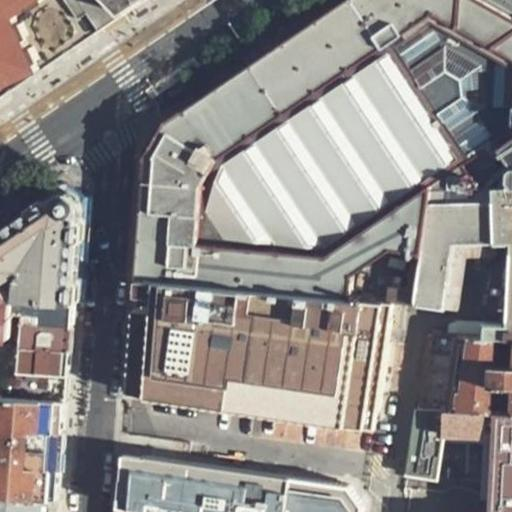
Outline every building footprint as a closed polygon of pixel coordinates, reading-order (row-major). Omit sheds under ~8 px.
[(0,0),(0,108),(159,0),(0,0)] [(142,231),(139,276),(356,297),(358,272),(393,248),(423,250),(417,289),(409,289),(401,294),(400,302),(449,305),(455,241),(511,245),(506,336),(511,336),(511,0),(346,0),(305,27),(171,118),(160,135),(148,153),(142,231)] [(25,217),(0,233),(0,270),(8,283),(31,268),(26,300),(76,302),(84,206),(60,193),(25,217)] [(8,283),(0,270),(0,337),(17,339),(17,323),(18,300),(8,283)] [(356,297),(139,276),(136,314),(131,377),(146,392),(362,424),(379,409),(396,301),(356,297)] [(26,300),(18,300),(17,323),(75,327),(75,317),(76,302),(26,300)] [(75,327),(17,323),(17,339),(16,347),(73,351),(74,338),(75,327)] [(511,336),(506,336),(426,330),(418,407),(511,411),(511,336)] [(0,345),(12,347),(16,347),(17,339),(0,337),(0,345)] [(0,345),(0,398),(2,398),(9,399),(11,372),(12,347),(0,345)] [(73,351),(16,347),(12,347),(11,372),(71,375),(72,361),(73,351)] [(71,375),(11,372),(9,399),(69,402),(70,390),(71,375)] [(69,402),(9,399),(2,398),(0,429),(0,483),(62,487),(65,452),(69,402)] [(511,511),(511,411),(418,407),(409,473),(440,478),(447,432),(489,434),(491,425),(498,425),(496,484),(495,511),(511,511)] [(142,456),(132,463),(123,469),(121,507),(146,509),(146,511),(365,511),(366,508),(352,485),(189,463),(142,456)] [(60,511),(62,487),(0,483),(0,511),(60,511)]
